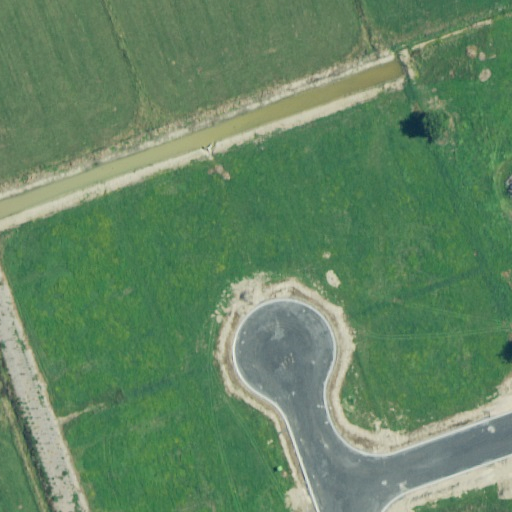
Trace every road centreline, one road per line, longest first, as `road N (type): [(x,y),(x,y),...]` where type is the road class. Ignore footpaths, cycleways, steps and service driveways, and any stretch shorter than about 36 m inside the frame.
road 1 (unknown): [(330,495),(511,432)]
road 2 (unknown): [(283,349),(335,511)]
